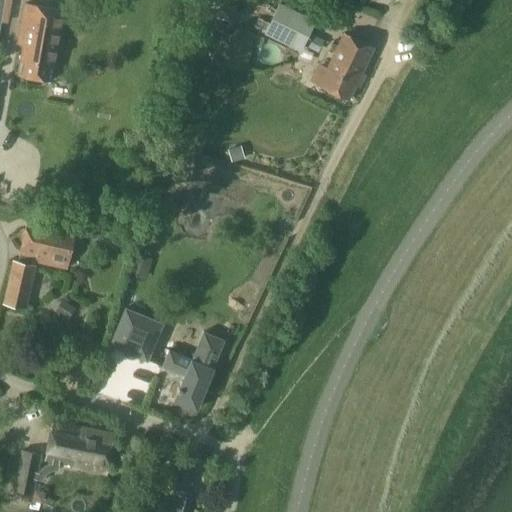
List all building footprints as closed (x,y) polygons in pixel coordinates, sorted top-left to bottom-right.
[(236,11),(239,0),(214,0),(213,5),(236,11)] [(264,33),(300,51),(315,20),(279,3),(264,33)] [(62,10),(25,4),(18,43),(23,44),(18,74),(50,80),(62,10)] [(220,38),(213,59),(244,70),(257,32),(235,24),(229,41),(220,38)] [(318,86),(348,100),(373,47),(344,33),(318,86)] [(39,262),(66,268),(74,231),(27,221),(20,254),(40,258),(39,262)] [(129,237),(95,228),(91,247),(124,255),(129,237)] [(137,255),(136,276),(150,276),(151,255),(137,255)] [(34,266),(13,260),(3,301),(24,306),(34,266)] [(125,308),(109,347),(148,363),(164,325),(125,308)] [(196,408),(213,368),(224,340),(202,331),(190,359),(169,349),(162,366),(184,375),(174,399),(196,408)] [(36,472),(36,470),(16,466),(12,489),(31,493),(34,480),(42,482),(45,475),(51,471),(57,471),(59,462),(107,472),(114,434),(52,422),(45,460),(52,461),(51,464),(43,467),(38,473),(36,472)] [(16,466),(36,470),(39,454),(20,450),(16,466)] [(184,511),(191,492),(187,491),(196,461),(176,455),(168,485),(164,484),(155,511),(184,511)]
